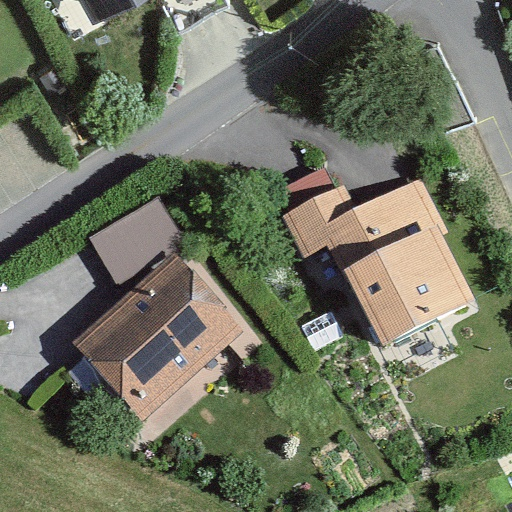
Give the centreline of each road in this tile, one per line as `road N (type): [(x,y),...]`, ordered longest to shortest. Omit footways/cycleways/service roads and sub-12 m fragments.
road 1 (residential): [(0,249),(359,0)]
road 2 (residential): [(438,0),(511,147)]
